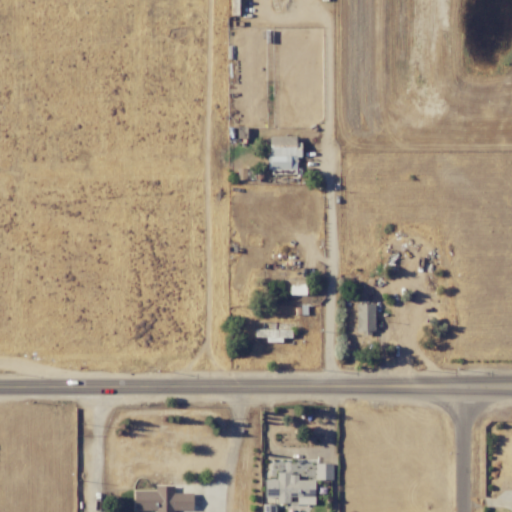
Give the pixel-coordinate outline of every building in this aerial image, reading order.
[(298,136),(268,136),(268,169),(296,169),(296,156),(298,156),(298,136)] [(373,304),(355,304),(356,331),(374,331),(373,304)] [(291,330),(255,329),(254,337),(265,337),(265,342),(281,342),(281,337),(291,338),(291,330)] [(331,480),(332,464),(316,463),(315,479),(331,480)] [(314,505),(314,480),(297,480),(297,473),(276,473),(276,479),(264,479),(265,496),(276,496),(276,503),(293,503),(293,505),(314,505)] [(132,490),(132,511),(155,511),(173,511),(192,510),(192,493),(173,493),(173,485),(154,485),(154,490),(132,490)]
